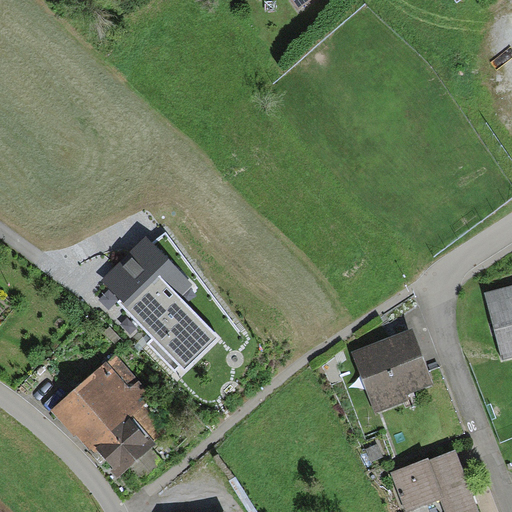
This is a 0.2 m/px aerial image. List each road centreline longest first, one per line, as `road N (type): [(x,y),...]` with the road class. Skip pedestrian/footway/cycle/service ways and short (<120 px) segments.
road 1 (residential): [(511,225),(434,281),(436,308),(511,510)]
road 2 (residential): [(116,511),(60,441),(0,391)]
